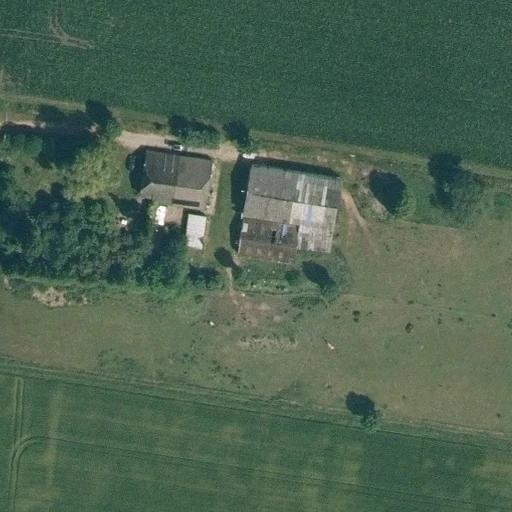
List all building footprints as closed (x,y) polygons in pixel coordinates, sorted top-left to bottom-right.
[(141,194),(159,196),(158,200),(204,207),(211,161),(148,152),(141,194)] [(342,178),(250,163),(242,212),(299,221),(298,226),(245,218),(239,255),(242,255),(239,273),(293,281),(298,247),(328,251),(332,227),(334,227),(342,178)] [(154,204),(149,248),(159,249),(164,205),(154,204)] [(189,211),(184,242),(202,245),(207,214),(189,211)] [(176,255),(145,250),(142,266),(174,272),(176,255)]
